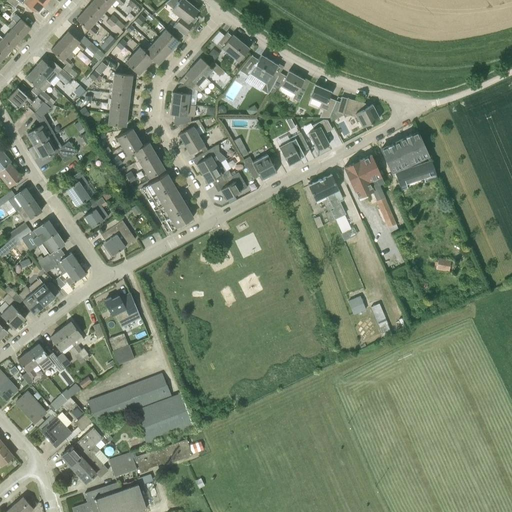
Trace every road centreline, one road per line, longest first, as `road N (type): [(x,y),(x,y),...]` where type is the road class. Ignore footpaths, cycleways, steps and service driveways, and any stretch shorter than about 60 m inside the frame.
road 1 (residential): [(217,217),(446,100)]
road 2 (residential): [(446,100),(334,77),(224,10)]
road 3 (residential): [(217,217),(166,133),(161,92),(224,10)]
road 4 (residential): [(110,271),(0,109)]
road 5 (residential): [(0,354),(110,271)]
